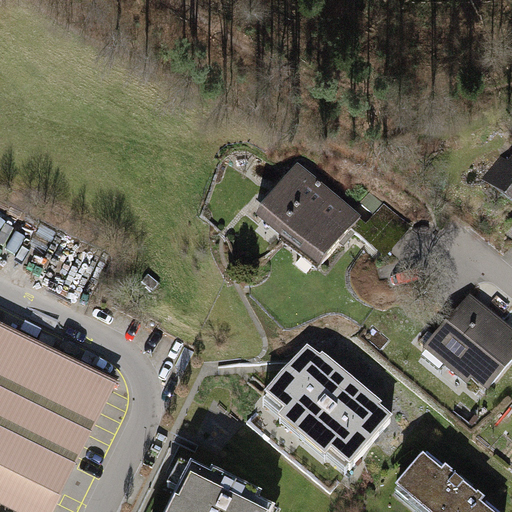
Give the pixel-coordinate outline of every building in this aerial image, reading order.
[(476,186),(481,190),(511,214),(511,153),(502,166),(496,161),(476,186)] [(368,222),(302,171),(263,221),(328,272),(368,222)] [(386,256),(413,227),(387,203),(360,232),(386,256)] [(511,374),(511,327),(475,298),(434,348),(494,396),(511,374)] [(58,511),(120,386),(0,327),(0,506),(12,511),(58,511)] [(403,422),(317,348),(297,371),(264,409),(349,483),(403,422)] [(506,511),(436,456),(408,491),(434,511),(506,511)] [(284,511),(287,508),(197,466),(186,490),(175,511),(284,511)]
